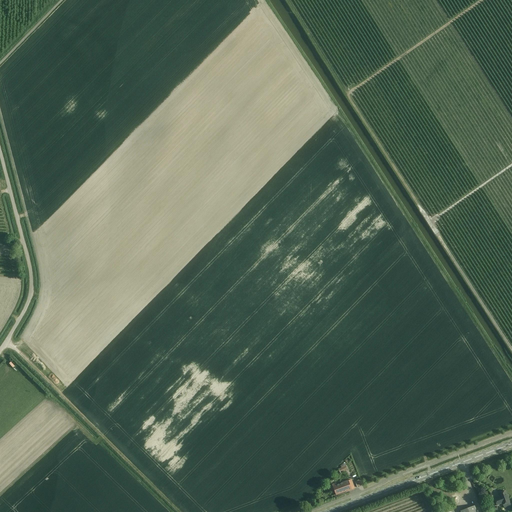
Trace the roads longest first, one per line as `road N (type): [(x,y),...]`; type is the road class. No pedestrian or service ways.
road 1 (unclassified): [(0,351),(32,289),(0,150)]
road 2 (secondary): [(332,511),(511,444)]
